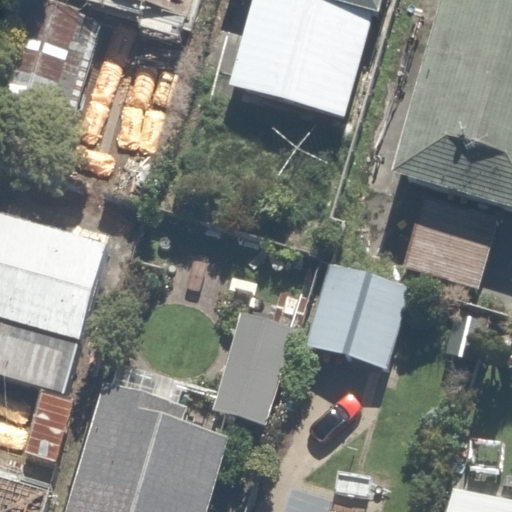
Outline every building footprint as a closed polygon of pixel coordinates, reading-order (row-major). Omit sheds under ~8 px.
[(214,0),(81,0),(80,5),(205,37),(214,0)] [(395,0),(267,0),(239,113),(359,143),(395,0)] [(511,0),(462,0),(409,208),(511,234),(511,0)] [(100,30),(40,16),(16,121),(75,135),(100,30)] [(94,359),(121,246),(2,217),(0,226),(0,395),(38,405),(51,349),(94,359)] [(504,252),(422,225),(404,278),(487,305),(504,252)] [(420,304),(345,280),(317,370),(392,393),(420,304)] [(305,325),(247,312),(218,432),(276,446),(305,325)] [(82,416),(38,405),(21,472),(66,483),(82,416)] [(96,419),(69,511),(237,511),(252,464),(96,419)] [(352,511),(292,495),(286,511),(352,511)] [(0,511),(47,511),(0,498),(0,511)]
